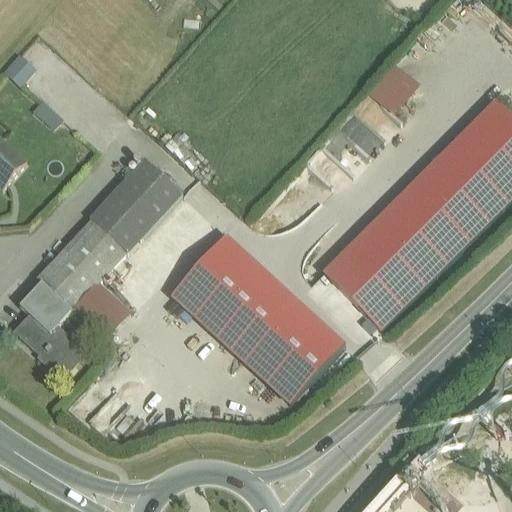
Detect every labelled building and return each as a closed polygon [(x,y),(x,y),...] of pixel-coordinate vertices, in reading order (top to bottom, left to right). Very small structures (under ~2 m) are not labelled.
[(23,90),(38,73),(20,58),(5,75),(23,90)] [(394,65),(367,95),(394,119),(421,89),(394,65)] [(42,106),(35,116),(57,131),(64,121),(42,106)] [(511,121),(497,107),(324,277),(380,333),(511,204),(511,121)] [(128,138),(118,129),(112,135),(123,145),(128,138)] [(310,165),(336,188),(365,155),(339,132),(310,165)] [(27,168),(0,144),(0,191),(4,195),(27,168)] [(146,166),(90,225),(92,226),(93,225),(97,230),(128,258),(127,259),(128,260),(183,200),(146,166)] [(97,230),(42,288),(46,292),(73,317),(127,259),(128,258),(97,230)] [(346,351),(227,243),(173,302),(292,410),(346,351)] [(73,317),(46,292),(25,316),(33,324),(19,340),(63,381),(79,364),(52,339),(73,317)] [(396,511),(410,496),(398,485),(374,511),(396,511)]
